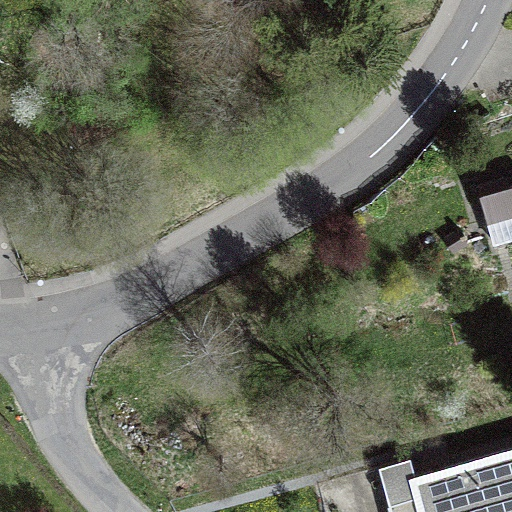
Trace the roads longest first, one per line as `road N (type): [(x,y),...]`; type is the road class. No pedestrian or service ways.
road 1 (residential): [(33,336),(139,299),(306,212),(419,136),(483,38),(497,0)]
road 2 (residential): [(33,336),(84,452),(148,511)]
